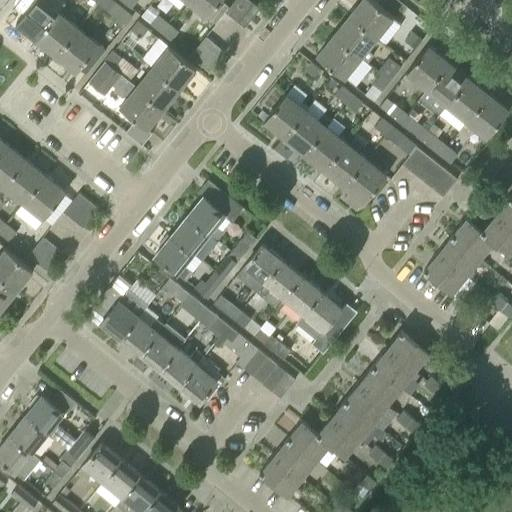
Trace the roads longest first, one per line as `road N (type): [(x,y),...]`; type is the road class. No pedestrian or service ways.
road 1 (residential): [(367,253),(206,122)]
road 2 (residential): [(202,449),(47,318)]
road 3 (unclassified): [(206,122),(304,0)]
road 4 (unclassified): [(47,318),(144,198)]
road 5 (residential): [(462,337),(367,253)]
